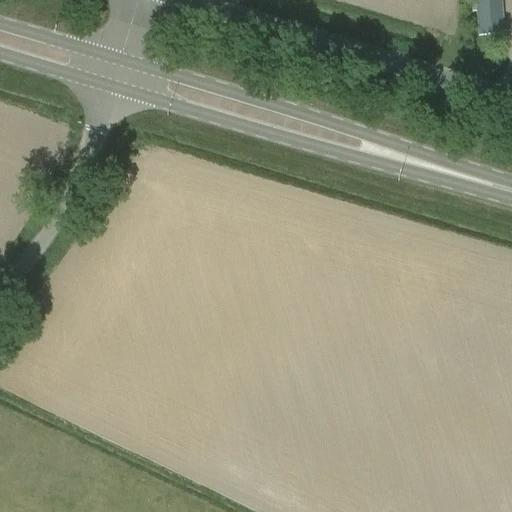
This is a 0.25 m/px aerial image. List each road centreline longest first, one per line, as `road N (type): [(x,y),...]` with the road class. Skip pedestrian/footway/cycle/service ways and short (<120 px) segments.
road 1 (secondary): [(511,192),(116,71)]
road 2 (unclassified): [(511,103),(177,0)]
road 3 (unclassified): [(0,300),(53,229),(89,161),(116,71)]
road 4 (secondary): [(116,71),(0,36)]
